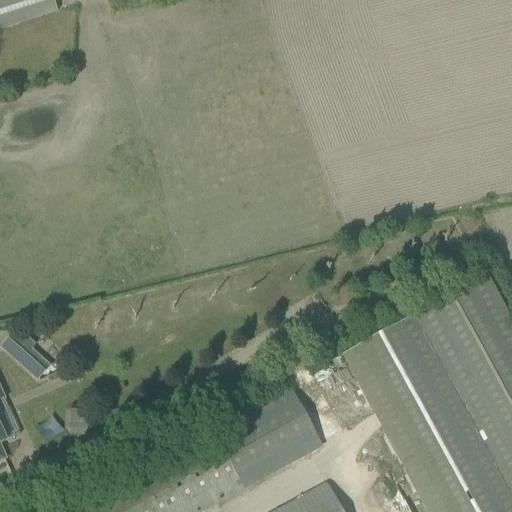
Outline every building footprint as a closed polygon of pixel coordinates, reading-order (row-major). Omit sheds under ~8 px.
[(0,0),(0,21),(55,4),(53,0),(0,0)] [(341,358),(425,511),(511,511),(511,326),(487,279),(341,358)] [(12,335),(0,349),(37,382),(49,368),(30,351),(34,347),(25,339),(21,343),(12,335)] [(75,511),(202,511),(256,483),(321,448),(288,388),(72,506),(75,511)] [(341,511),(326,485),(298,500),(276,511),(341,511)]
